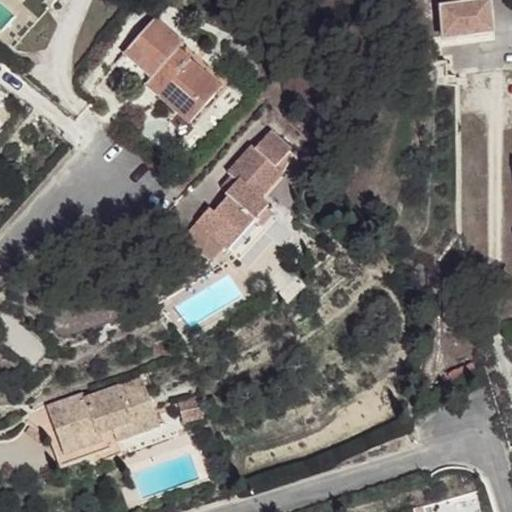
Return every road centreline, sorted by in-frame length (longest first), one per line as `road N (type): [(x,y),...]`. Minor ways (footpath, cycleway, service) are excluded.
road 1 (residential): [(202,511),(374,449),(466,441),(511,492)]
road 2 (residential): [(99,158),(0,258)]
